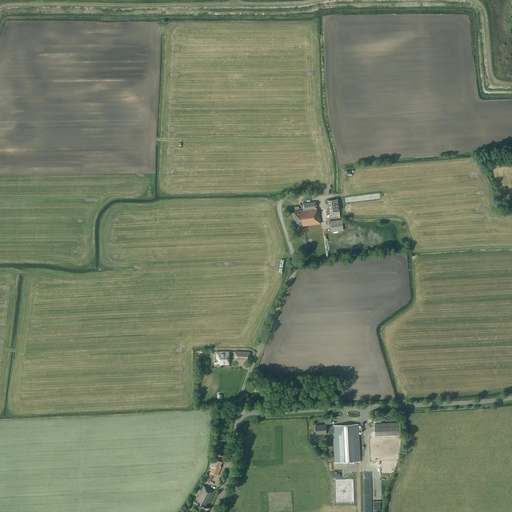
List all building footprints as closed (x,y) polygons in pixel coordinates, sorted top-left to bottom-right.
[(330,212),(340,211),(338,199),(328,200),(330,212)] [(321,223),(319,212),(318,212),(316,202),(303,204),(304,210),(294,212),(296,225),(302,224),(303,226),(321,223)] [(331,231),(343,229),(342,220),(330,221),(331,231)] [(229,365),(229,352),(216,352),(216,359),(214,359),(214,364),(221,363),(221,365),(229,365)] [(400,434),(399,422),(374,423),(375,435),(400,434)] [(335,462),(361,461),(360,424),(334,425),(334,426),(327,426),(327,424),(316,424),(317,433),(328,433),(334,432),(335,462)] [(216,459),(210,472),(217,476),(220,470),(218,470),(222,462),(216,459)] [(194,502),(205,507),(207,503),(208,503),(214,492),(202,486),(194,502)]
